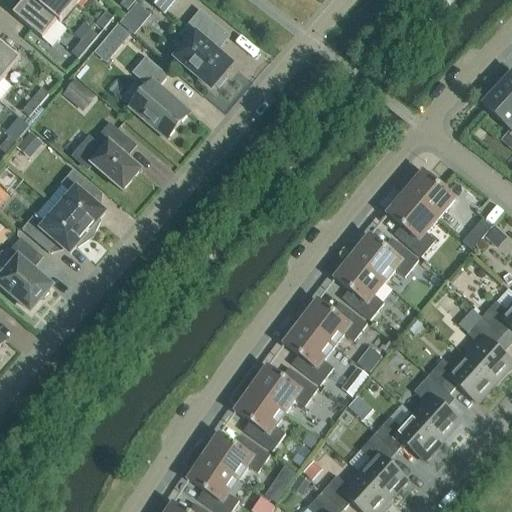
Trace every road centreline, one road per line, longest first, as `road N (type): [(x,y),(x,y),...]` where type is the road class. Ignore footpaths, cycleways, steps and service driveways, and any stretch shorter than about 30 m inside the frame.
road 1 (residential): [(0,406),(345,0)]
road 2 (residential): [(128,511),(303,261),(420,130)]
road 3 (residential): [(420,130),(511,34)]
road 4 (residential): [(422,511),(511,415)]
